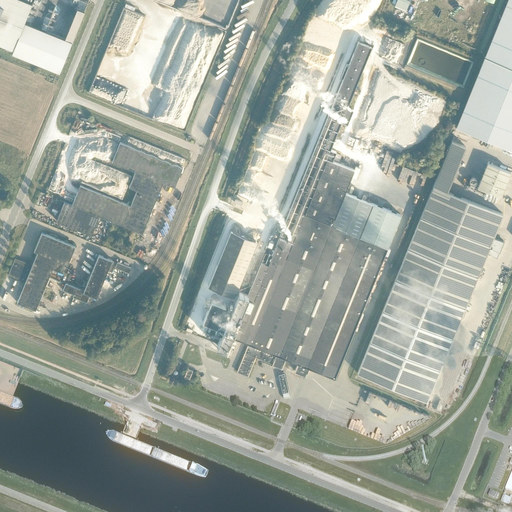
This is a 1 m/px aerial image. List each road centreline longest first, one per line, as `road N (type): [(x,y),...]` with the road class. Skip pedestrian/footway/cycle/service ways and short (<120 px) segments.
road 1 (unclassified): [(0,245),(101,0)]
road 2 (unclassified): [(209,203),(245,98),(293,0)]
road 3 (tertiary): [(447,511),(511,354)]
road 4 (tertiary): [(137,408),(0,352)]
road 5 (tertiary): [(273,463),(137,408)]
road 6 (unclassified): [(164,331),(209,203)]
road 7 (tertiary): [(392,511),(273,463)]
